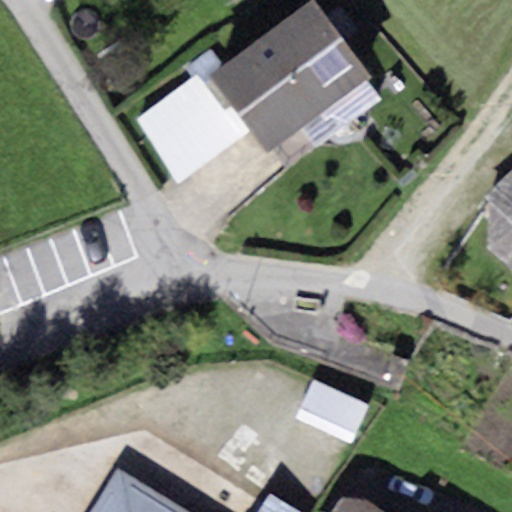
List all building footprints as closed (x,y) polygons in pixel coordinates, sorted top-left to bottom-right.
[(315,1),(210,80),(267,155),(375,74),(315,1)] [(244,138),(196,74),(137,118),(179,184),(244,138)] [(511,172),(484,197),(511,222),(511,172)] [(187,511),(119,470),(92,511),(187,511)] [(380,511),(347,492),(334,511),(380,511)] [(299,511),(269,494),(257,511),(299,511)]
